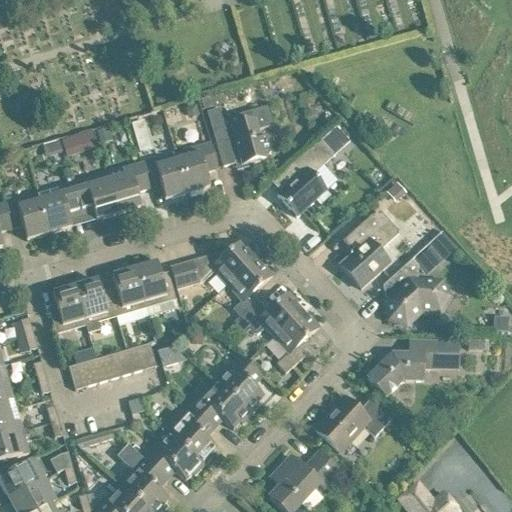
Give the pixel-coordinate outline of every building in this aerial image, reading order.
[(274,127),(268,108),(222,122),(219,111),(206,115),(212,135),(217,150),(222,170),(240,165),(241,168),(266,161),(257,132),(274,127)] [(142,123),(130,126),(134,139),(146,135),(142,123)] [(336,129),(321,143),(334,158),(349,144),(336,129)] [(312,177),(322,168),(323,168),(334,158),(321,143),(319,141),(307,151),(286,170),(296,181),(277,198),(296,220),(311,207),(326,193),(326,192),(312,177)] [(218,171),(212,152),(210,145),(186,153),(188,160),(177,163),(187,196),(209,189),(205,175),(218,171)] [(187,196),(177,163),(166,166),(164,159),(140,166),(148,191),(160,188),(164,202),(187,196)] [(136,195),(148,191),(140,166),(117,173),(119,180),(108,183),(117,216),(140,209),(136,195)] [(322,168),(312,177),(326,192),(336,182),(323,168),(322,168)] [(117,216),(108,183),(106,176),(71,186),(79,211),(91,208),(95,223),(117,216)] [(67,215),(79,211),(71,186),(47,193),(49,200),(38,203),(48,236),(71,230),(67,215)] [(48,236),(38,203),(27,206),(25,199),(2,206),(10,231),(22,228),(26,243),(48,236)] [(0,243),(0,234),(10,231),(2,206),(0,206),(0,250),(2,250),(0,243)] [(371,217),(357,231),(342,244),(351,254),(354,254),(354,258),(350,258),(339,268),(361,292),(376,278),(388,267),(377,253),(398,235),(380,215),(374,220),(371,217)] [(226,288),(257,261),(242,244),(221,263),(215,256),(170,269),(175,289),(176,293),(201,286),(214,274),(226,288)] [(272,278),(257,261),(226,288),(241,304),(232,312),(241,322),(259,306),(251,297),(272,278)] [(417,269),(412,262),(383,288),(386,304),(385,305),(388,323),(405,328),(420,315),(439,316),(449,301),(441,285),(417,283),(417,269)] [(156,265),(133,272),(145,309),(148,319),(178,311),(174,298),(169,279),(161,281),(156,265)] [(145,309),(133,272),(111,278),(116,294),(108,296),(115,318),(145,309)] [(97,282),(74,289),(85,327),(88,335),(98,332),(96,324),(115,318),(108,296),(101,298),(97,282)] [(85,327),(74,289),(52,295),(56,311),(49,314),(56,337),(57,337),(56,335),(75,330),(85,327)] [(273,340),(304,313),(289,296),(267,315),(259,306),(241,322),(235,327),(244,337),(249,332),(253,337),(257,337),(264,331),(273,340)] [(319,330),(304,313),(273,340),(287,356),(276,367),(285,376),(306,358),(298,349),(319,330)] [(14,325),(18,340),(33,336),(28,321),(14,325)] [(37,351),(33,336),(18,340),(22,355),(37,351)] [(458,372),(459,346),(408,344),(408,358),(391,357),(366,382),(384,401),(401,384),(422,384),(423,371),(458,372)] [(149,346),(137,350),(144,373),(156,369),(149,346)] [(144,373),(137,350),(125,353),(132,376),(144,373)] [(174,350),(157,355),(161,368),(162,371),(187,364),(174,350)] [(125,353),(114,357),(121,380),(132,376),(125,353)] [(121,380),(114,357),(102,360),(109,383),(121,380)] [(262,380),(247,366),(245,365),(238,358),(222,374),(226,378),(217,387),(250,417),(258,408),(256,406),(263,399),(250,386),(258,378),(261,381),(262,380)] [(109,383),(102,360),(91,363),(98,386),(109,383)] [(98,386),(91,363),(79,367),(86,390),(98,386)] [(33,367),(37,382),(45,380),(41,365),(33,367)] [(86,390),(79,367),(68,370),(75,393),(86,390)] [(0,392),(9,390),(6,379),(2,368),(0,368),(0,392)] [(50,394),(45,380),(37,382),(41,397),(50,394)] [(242,426),(250,417),(217,387),(208,396),(205,393),(195,403),(188,396),(182,402),(211,429),(219,419),(233,432),(240,424),(242,426)] [(6,403),(12,401),(9,390),(0,392),(0,416),(10,414),(6,403)] [(369,403),(359,414),(345,401),(314,434),(338,456),(362,430),(373,441),(390,423),(369,403)] [(202,438),(211,429),(182,402),(176,409),(184,416),(174,426),(178,429),(169,438),(203,469),(211,460),(208,458),(216,450),(202,438)] [(45,411),(50,426),(58,423),(54,409),(45,411)] [(0,440),(21,434),(18,423),(13,425),(10,414),(0,416),(0,440)] [(62,438),(58,423),(50,426),(54,441),(62,438)] [(88,448),(114,441),(111,433),(74,444),(77,452),(88,448)] [(0,464),(28,456),(21,434),(0,440),(0,464)] [(194,478),(203,469),(169,438),(160,448),(157,445),(142,461),(163,480),(171,471),(185,483),(192,476),(194,478)] [(163,480),(142,461),(127,447),(116,459),(131,473),(127,477),(130,481),(122,490),(145,511),(162,511),(163,511),(161,510),(168,502),(154,489),(163,480)] [(291,461),(272,481),(270,480),(279,489),(268,500),(280,511),(296,511),(319,487),(323,491),(340,474),(318,454),(303,471),(290,459),(289,459),(291,461)] [(59,458),(63,472),(71,470),(67,455),(59,458)] [(0,487),(8,502),(45,482),(34,462),(0,480),(0,487)] [(76,485),(71,470),(63,472),(67,487),(76,485)] [(56,502),(50,492),(45,482),(8,502),(12,509),(9,511),(37,511),(49,506),(56,502)] [(145,511),(122,490),(113,500),(109,496),(94,511),(145,511)] [(457,511),(445,496),(425,511),(457,511)] [(77,499),(80,511),(89,511),(90,511),(85,497),(77,499)]
